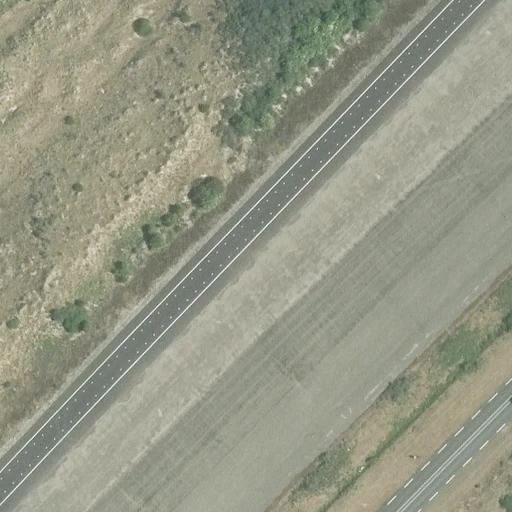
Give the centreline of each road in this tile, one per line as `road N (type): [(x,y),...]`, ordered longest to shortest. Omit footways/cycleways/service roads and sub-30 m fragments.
road 1 (unclassified): [(0,486),(464,0)]
road 2 (primary): [(388,511),(511,390)]
